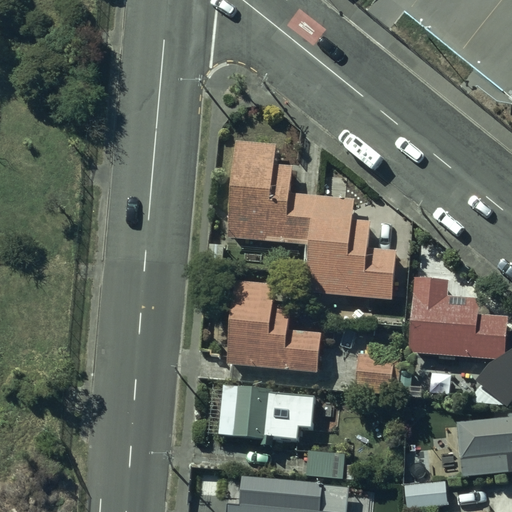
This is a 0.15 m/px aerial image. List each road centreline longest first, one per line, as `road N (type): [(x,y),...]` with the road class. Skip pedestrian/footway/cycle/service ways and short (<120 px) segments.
road 1 (secondary): [(126,511),(167,0)]
road 2 (residential): [(244,0),(511,214)]
